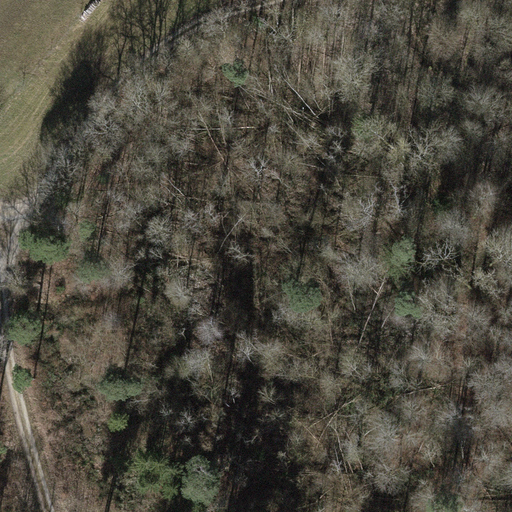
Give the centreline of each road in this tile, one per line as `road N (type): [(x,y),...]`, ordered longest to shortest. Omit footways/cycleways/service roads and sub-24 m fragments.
road 1 (track): [(282,0),(160,54),(80,141),(35,209),(0,207)]
road 2 (track): [(56,511),(10,353),(0,275)]
